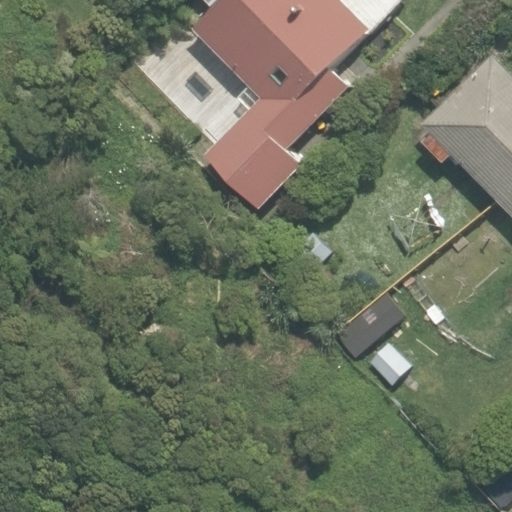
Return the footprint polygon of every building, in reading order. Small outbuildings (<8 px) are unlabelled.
[(211,156),(263,209),(307,166),(294,152),(359,88),(341,70),(385,27),(358,0),(227,0),(197,29),(267,100),(211,156)] [(511,63),(501,51),(426,119),(437,132),(428,140),(448,162),(458,153),(511,213),(511,63)] [(293,253),(311,273),(335,250),(318,231),(293,253)] [(372,362),(396,386),(416,365),(393,342),(372,362)] [(491,481),(511,501),(511,464),(509,462),(491,481)]
